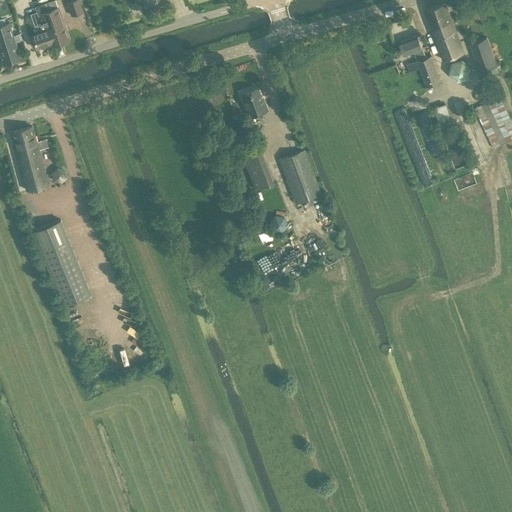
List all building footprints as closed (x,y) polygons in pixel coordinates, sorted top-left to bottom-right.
[(52,0),(35,6),(37,11),(31,13),(35,26),(38,25),(40,31),(32,34),(37,48),(51,43),(51,46),(69,40),(58,7),(55,0),(52,0)] [(83,11),(79,0),(72,0),(67,2),(71,15),(83,11)] [(426,10),(444,59),(464,52),(446,3),(426,10)] [(0,41),(14,38),(13,35),(9,22),(0,24),(0,41)] [(22,39),(20,33),(13,35),(14,38),(0,41),(0,54),(3,63),(20,57),(15,41),(22,39)] [(418,61),(426,58),(423,48),(418,34),(400,41),(404,55),(414,51),(418,61)] [(481,72),(498,66),(488,37),(471,43),(481,72)] [(418,61),(420,68),(426,86),(441,80),(432,56),(426,58),(418,61)] [(447,61),(449,80),(469,78),(466,59),(447,61)] [(418,61),(407,64),(410,71),(420,68),(418,61)] [(250,116),(268,110),(264,100),(263,100),(258,87),(241,93),(250,116)] [(511,121),(500,96),(475,108),(493,148),(511,139),(511,121)] [(32,126),(11,131),(28,190),(48,185),(38,149),(48,147),(46,138),(36,141),(32,126)] [(256,189),(273,183),(259,145),(242,152),(256,189)] [(296,203),(321,194),(305,149),(279,159),(296,203)] [(52,180),(65,179),(63,167),(51,169),(52,180)] [(260,192),(252,195),(254,201),(262,199),(260,192)] [(284,231),(283,215),(270,215),(270,231),(284,231)] [(91,293),(61,219),(32,230),(62,305),(91,293)]
